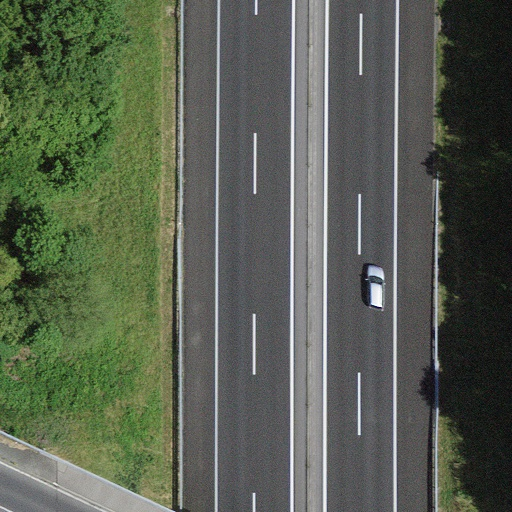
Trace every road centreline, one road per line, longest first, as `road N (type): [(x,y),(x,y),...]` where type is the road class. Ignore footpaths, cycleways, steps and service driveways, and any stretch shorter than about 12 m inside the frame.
road 1 (motorway): [(358,511),(362,0)]
road 2 (motorway): [(256,0),(255,511)]
